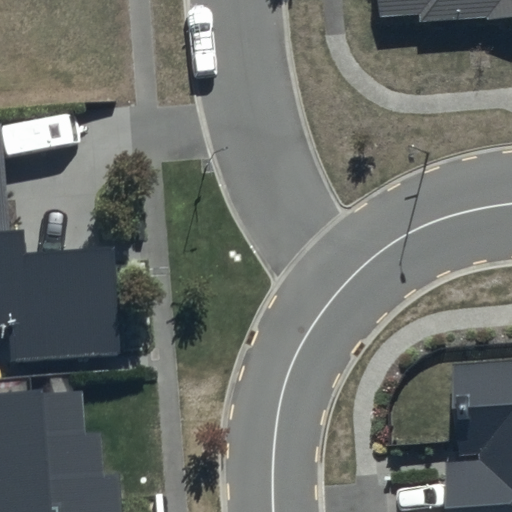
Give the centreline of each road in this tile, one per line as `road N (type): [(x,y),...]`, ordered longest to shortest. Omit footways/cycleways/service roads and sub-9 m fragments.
road 1 (residential): [(234,0),(253,133),(279,203),(339,285)]
road 2 (residential): [(339,285),(302,344),(280,403),(275,511)]
road 3 (residential): [(511,206),(392,247),(339,285)]
